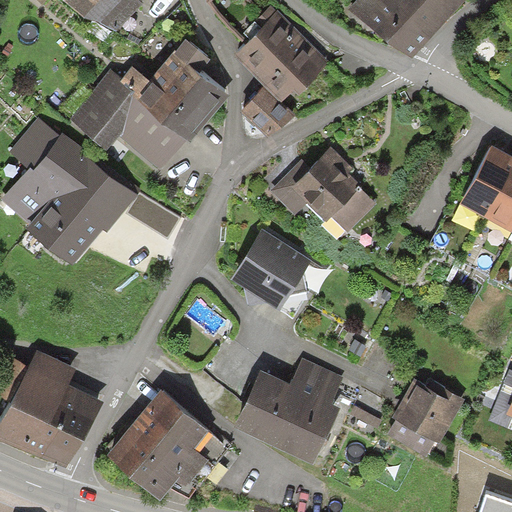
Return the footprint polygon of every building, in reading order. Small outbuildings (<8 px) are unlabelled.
[(73,0),(82,8),(116,24),(139,0),(73,0)] [(358,0),(354,5),(400,51),(451,0),(358,0)] [(236,51),(280,95),(295,80),(298,83),(322,60),(275,12),(236,51)] [(110,72),(72,115),(102,141),(117,124),(156,158),(218,89),(192,66),(201,55),(183,40),(147,80),(129,64),(117,78),(110,72)] [(257,85),(238,104),(266,132),(285,113),(257,85)] [(14,151),(31,164),(54,134),(37,120),(14,151)] [(27,228),(64,257),(96,217),(101,221),(126,190),(54,134),(31,164),(4,198),(33,220),(27,228)] [(511,160),(484,145),(458,193),(511,222),(511,160)] [(347,169),(327,148),(292,181),(286,175),(272,188),(291,209),(308,194),(341,230),(371,202),(343,173),(347,169)] [(256,226),(228,268),(241,277),(244,298),(263,292),(274,299),(302,256),(256,226)] [(29,350),(0,409),(0,428),(60,457),(89,398),(57,382),(65,367),(29,350)] [(262,371),(236,426),(312,463),(339,407),(329,402),(341,379),(304,362),(293,386),(262,371)] [(505,410),(511,393),(511,372),(508,371),(489,418),(500,422),(505,410)] [(396,418),(387,433),(426,457),(435,442),(441,446),(469,400),(429,376),(424,383),(416,378),(393,416),(396,418)] [(159,390),(107,456),(160,499),(170,488),(189,496),(229,446),(159,390)] [(355,406),(351,414),(377,427),(381,420),(355,406)] [(511,511),(511,499),(487,491),(480,511),(511,511)]
